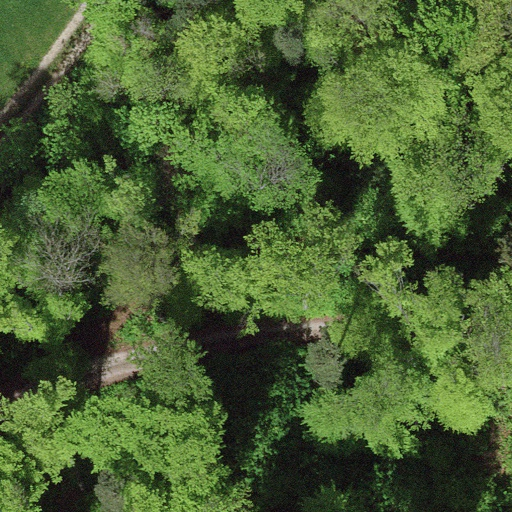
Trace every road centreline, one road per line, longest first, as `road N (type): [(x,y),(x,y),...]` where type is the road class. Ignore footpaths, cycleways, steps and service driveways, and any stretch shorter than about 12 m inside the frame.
road 1 (track): [(0,399),(248,336),(466,321),(511,345)]
road 2 (track): [(109,0),(0,130)]
